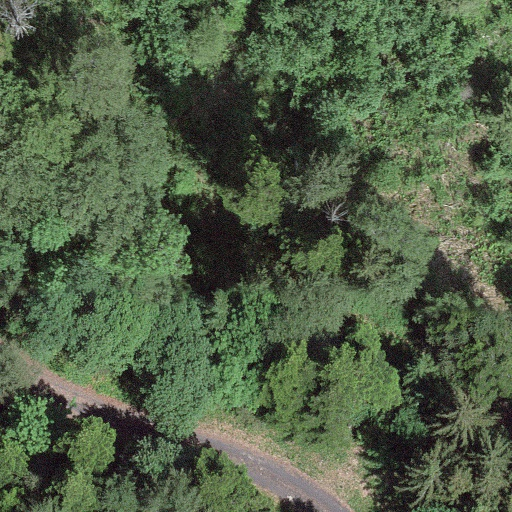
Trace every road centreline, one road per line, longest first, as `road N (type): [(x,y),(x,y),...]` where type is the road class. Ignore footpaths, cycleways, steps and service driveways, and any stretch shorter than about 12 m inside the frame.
road 1 (track): [(111,0),(136,70),(157,175),(174,203),(422,354),(511,429)]
road 2 (track): [(0,358),(46,386),(223,438),(282,465),(343,511)]
